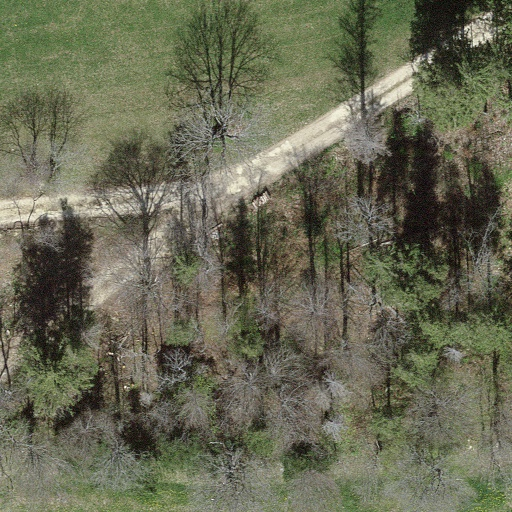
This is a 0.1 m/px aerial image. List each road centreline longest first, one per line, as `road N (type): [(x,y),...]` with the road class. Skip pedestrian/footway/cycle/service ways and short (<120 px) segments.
road 1 (track): [(345,154),(0,399)]
road 2 (track): [(0,224),(157,202),(345,154)]
road 3 (track): [(511,27),(345,154)]
